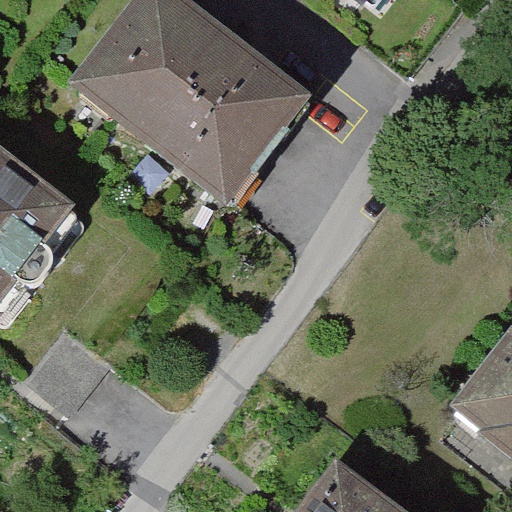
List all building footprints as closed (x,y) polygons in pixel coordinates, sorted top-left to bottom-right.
[(305,112),(158,0),(153,0),(78,97),(228,212),(305,112)] [(337,0),(368,25),(388,0),(337,0)] [(0,155),(0,296),(69,209),(0,155)] [(70,338),(31,384),(73,419),(112,373),(70,338)] [(511,511),(511,347),(464,409),(511,445),(511,511)] [(400,511),(346,472),(316,511),(400,511)]
